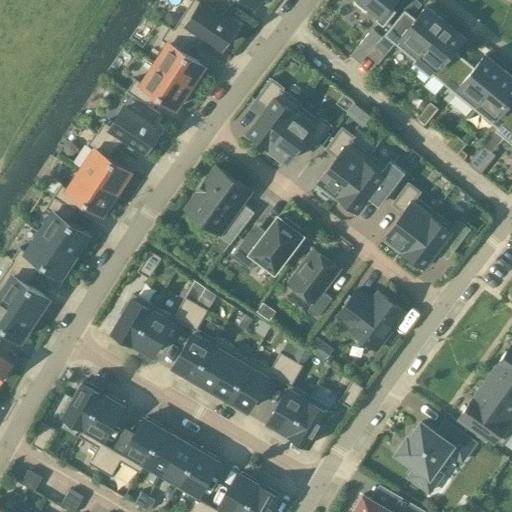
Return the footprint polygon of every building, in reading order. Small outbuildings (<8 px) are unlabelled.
[(200,0),(195,0),(175,31),(172,28),(172,29),(194,44),(202,33),(222,46),(225,42),(227,43),(235,30),(234,29),(237,24),(200,0)] [(223,0),(219,0),(215,5),(226,12),(231,5),(223,0)] [(381,14),(376,20),(384,26),(397,10),(391,4),(394,0),(353,0),(353,1),(366,12),(372,6),(381,14)] [(417,0),(414,0),(409,6),(416,11),(422,4),(417,0)] [(405,9),(385,34),(415,59),(446,21),(427,5),(416,18),(405,9)] [(464,36),(446,21),(415,59),(413,62),(431,77),(433,74),(445,83),(465,58),(454,49),(464,36)] [(382,37),(372,28),(351,55),(361,63),(369,52),(370,51),(376,44),(382,37)] [(168,49),(159,64),(191,85),(205,64),(184,51),(190,41),(194,44),(172,29),(161,44),(168,49)] [(475,66),(465,58),(445,83),(475,108),(506,70),(486,54),(475,66)] [(181,100),(182,101),(188,93),(186,92),(191,85),(159,64),(146,84),(138,79),(130,91),(149,104),(156,93),(177,106),(181,100)] [(511,75),(506,70),(475,108),(498,127),(511,109),(511,75)] [(268,146),(301,103),(282,89),(284,87),(272,78),(256,99),(266,107),(246,134),(260,144),(262,141),(268,146)] [(431,102),(417,118),(425,124),(439,108),(431,102)] [(272,148),(269,151),(277,157),(282,162),(285,158),(288,161),(306,137),(316,144),(332,124),(321,116),(319,120),(300,105),(302,103),(301,103),(268,146),(272,148)] [(356,103),(347,113),(353,118),(361,107),(356,103)] [(105,121),(97,132),(118,146),(125,136),(145,150),(148,146),(150,147),(159,133),(157,132),(160,128),(125,105),(112,125),(105,121)] [(511,109),(498,127),(495,130),(511,143),(511,109)] [(337,198),(370,154),(352,139),(355,136),(343,127),(326,148),(337,156),(319,179),(326,185),(323,188),(336,198),(337,198)] [(87,143),(95,149),(82,169),(116,192),(121,184),(123,185),(128,177),(127,176),(129,173),(109,159),(118,146),(97,132),(95,131),(87,143)] [(488,143),(472,158),(482,169),(498,153),(488,143)] [(389,168),(370,154),(337,198),(350,208),(352,205),(359,210),(377,186),(387,194),(404,173),(392,164),(389,168)] [(218,166),(188,207),(219,230),(217,233),(231,243),(255,211),(241,201),(250,189),(218,166)] [(53,178),(46,187),(48,188),(55,193),(54,195),(76,209),(83,198),(103,212),(116,192),(82,169),(69,189),(62,184),(54,178),(53,178)] [(400,251),(402,247),(405,250),(435,211),(416,197),(421,191),(409,182),(393,203),(403,211),(386,235),(389,237),(386,241),(400,251)] [(54,211),(40,232),(75,255),(89,233),(69,220),(76,209),(54,195),(47,207),(54,211)] [(405,250),(412,254),(409,258),(422,268),(443,241),(454,250),(470,228),(458,219),(454,225),(435,211),(405,250)] [(285,216),(283,219),(279,216),(261,239),(250,230),(232,255),(251,269),(259,258),(275,270),(303,234),(299,231),(301,228),(285,216)] [(72,261),(75,255),(40,232),(28,251),(21,246),(13,258),(35,272),(41,262),(62,276),(66,270),(67,270),(73,261),(72,261)] [(318,317),(332,297),(323,290),(340,267),(315,248),(289,282),(314,301),(308,309),(318,317)] [(159,257),(149,250),(136,270),(147,277),(159,257)] [(0,280),(0,293),(35,317),(49,296),(28,283),(35,272),(13,258),(13,259),(14,260),(0,280)] [(379,291),(371,302),(365,297),(366,296),(357,288),(357,289),(337,315),(352,326),(350,329),(377,349),(405,311),(379,291)] [(0,326),(2,324),(22,337),(25,333),(26,334),(30,328),(29,327),(35,317),(0,293),(0,295),(0,296),(0,326)] [(126,337),(134,342),(156,305),(135,293),(130,302),(128,300),(123,309),(125,310),(113,330),(117,332),(116,334),(125,339),(126,337)] [(175,317),(185,323),(197,302),(186,296),(175,315),(175,316),(175,317)] [(197,302),(185,323),(197,329),(208,309),(197,302)] [(156,305),(134,342),(142,346),(141,348),(150,354),(152,352),(154,353),(175,317),(175,316),(175,315),(156,305)] [(246,328),(253,318),(246,313),(239,323),(246,328)] [(271,324),(262,319),(255,330),(265,336),(271,324)] [(217,335),(212,343),(193,332),(174,365),(176,366),(175,368),(185,374),(186,372),(194,377),(218,335),(217,335)] [(315,334),(306,345),(316,352),(324,341),(315,334)] [(212,387),(233,349),(235,346),(218,335),(194,377),(212,387)] [(511,343),(499,361),(511,370),(511,343)] [(233,349),(212,387),(229,397),(251,360),(233,349)] [(292,358),(281,351),(272,367),(253,356),(251,360),(229,397),(237,402),(236,404),(245,409),(247,407),(249,408),(270,372),(280,378),(292,358)] [(0,380),(9,367),(8,366),(10,362),(0,354),(0,380)] [(303,364),(292,358),(280,378),(291,384),(291,383),(292,384),(303,364)] [(487,378),(487,379),(511,396),(511,370),(499,361),(487,378)] [(511,396),(487,379),(474,396),(511,423),(511,421),(510,420),(511,416),(511,396)] [(80,435),(104,394),(96,389),(98,387),(88,381),(87,384),(84,382),(72,401),(70,400),(65,409),(67,410),(64,415),(84,426),(79,434),(80,435)] [(355,381),(341,401),(352,408),(365,388),(355,381)] [(291,384),(269,421),(272,422),(270,424),(280,429),(281,427),(289,432),(311,394),(292,384),(291,383),(291,384)] [(90,462),(101,468),(113,447),(103,441),(124,405),(122,404),(123,402),(113,396),(112,398),(104,394),(80,435),(99,446),(90,462)] [(311,394),(289,432),(297,436),(296,438),(305,444),(306,442),(310,444),(321,424),(323,425),(328,417),(326,415),(331,406),(311,394)] [(511,431),(511,423),(474,396),(461,415),(503,445),(511,431)] [(123,453),(113,447),(101,468),(112,475),(121,459),(140,470),(164,428),(156,424),(157,421),(148,416),(147,418),(144,417),(123,453)] [(410,437),(409,436),(398,451),(417,465),(409,476),(430,491),(443,473),(435,468),(448,450),(463,460),(476,441),(445,419),(436,432),(422,421),(410,437)] [(44,422),(32,442),(44,449),(56,428),(44,422)] [(146,462),(162,471),(182,438),(164,428),(140,470),(140,471),(146,462)] [(177,485),(178,486),(199,449),(182,438),(162,471),(179,481),(177,485)] [(199,449),(178,486),(196,497),(197,497),(198,497),(219,460),(217,459),(218,457),(208,451),(207,453),(199,449)] [(21,482),(28,486),(36,472),(29,468),(21,482)] [(202,511),(242,511),(259,483),(251,479),(252,477),(243,471),(242,474),(239,472),(218,508),(208,503),(202,511)] [(43,476),(36,472),(28,486),(35,490),(43,476)] [(259,483),(242,511),(269,511),(280,495),(276,494),(277,491),(268,486),(267,488),(259,483)] [(60,505),(67,509),(75,495),(68,491),(60,505)] [(135,502),(143,506),(149,495),(141,491),(135,502)] [(357,511),(356,511),(424,511),(425,511),(396,494),(388,507),(364,493),(355,509),(357,511)] [(75,495),(67,509),(72,511),(74,511),(82,499),(75,495)] [(156,499),(149,495),(143,506),(150,510),(156,499)] [(187,511),(202,511),(208,503),(198,497),(197,497),(196,497),(187,511)]
